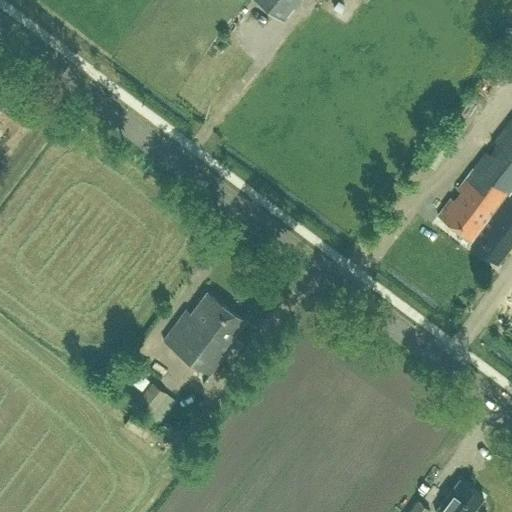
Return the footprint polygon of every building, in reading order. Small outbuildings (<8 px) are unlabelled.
[(259,0),(281,17),(294,0),(259,0)] [(450,197),(438,213),(471,239),(490,214),(511,230),(511,198),(505,194),(509,189),(511,191),(511,114),(492,141),(495,143),(488,153),(484,151),(457,188),(460,190),(453,199),(450,197)] [(242,318),(205,290),(188,312),(183,309),(161,339),(207,373),(222,354),(218,352),(242,318)] [(149,413),(165,392),(150,381),(134,403),(149,413)] [(181,431),(174,426),(173,427),(164,420),(160,425),(176,437),(181,431)] [(435,511),(468,511),(482,495),(458,477),(433,510),(435,511)] [(425,511),(428,508),(415,498),(404,511),(425,511)]
